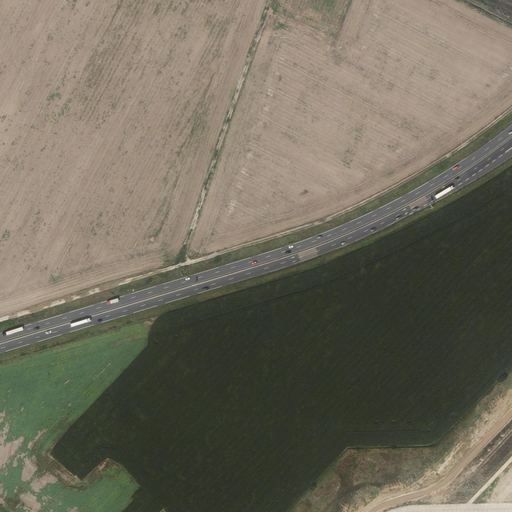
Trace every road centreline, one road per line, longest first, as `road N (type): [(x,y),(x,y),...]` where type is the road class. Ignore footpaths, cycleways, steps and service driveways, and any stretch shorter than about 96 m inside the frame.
road 1 (track): [(0,321),(336,215),(464,145),(511,105)]
road 2 (primary): [(511,129),(418,192),(303,245),(0,337)]
road 3 (primary): [(0,348),(308,254),(423,201)]
road 4 (unclassified): [(371,511),(443,482),(511,412)]
